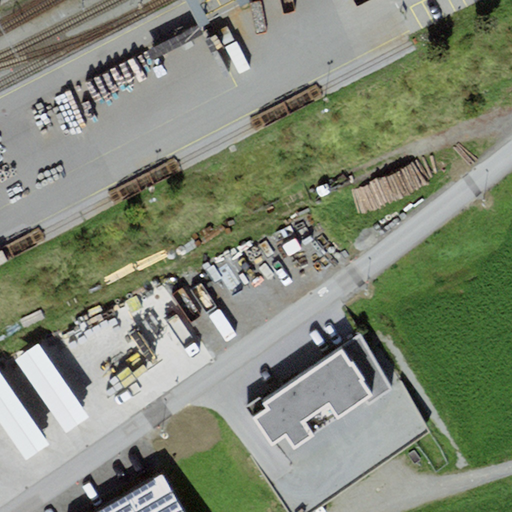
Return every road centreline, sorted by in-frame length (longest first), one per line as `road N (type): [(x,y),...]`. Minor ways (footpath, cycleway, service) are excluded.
road 1 (residential): [(9,511),(392,243),(511,149)]
road 2 (track): [(0,334),(307,191),(454,131),(511,120)]
road 3 (track): [(511,465),(378,511)]
